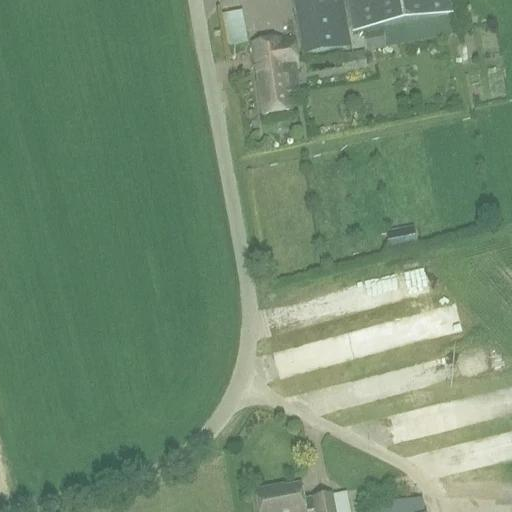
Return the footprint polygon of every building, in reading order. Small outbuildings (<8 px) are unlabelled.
[(296,0),(307,57),(351,49),(341,0),(347,0),(354,36),(383,31),(404,27),(454,18),(450,0),(296,0)] [(224,52),(245,51),(242,16),(222,17),(224,52)] [(251,44),(262,116),(291,112),(286,71),(298,70),(294,40),(281,42),(281,40),(251,44)] [(340,72),(365,66),(362,54),(337,61),(340,72)] [(464,205),(458,128),(441,129),(447,225),(470,223),(469,205),(464,205)] [(415,234),(387,241),(389,253),(418,247),(415,234)] [(377,371),(356,376),(361,401),(430,387),(425,364),(411,367),(409,354),(397,356),(375,361),(377,371)] [(402,455),(472,441),(469,425),(511,416),(511,386),(493,390),(494,396),(386,416),(391,444),(399,442),(402,455)] [(275,488),(255,492),(258,511),(305,511),(315,510),(315,511),(334,511),(331,496),(313,499),(313,502),(304,504),(300,486),(275,490),(275,488)] [(423,511),(421,500),(371,510),(370,511),(423,511)]
